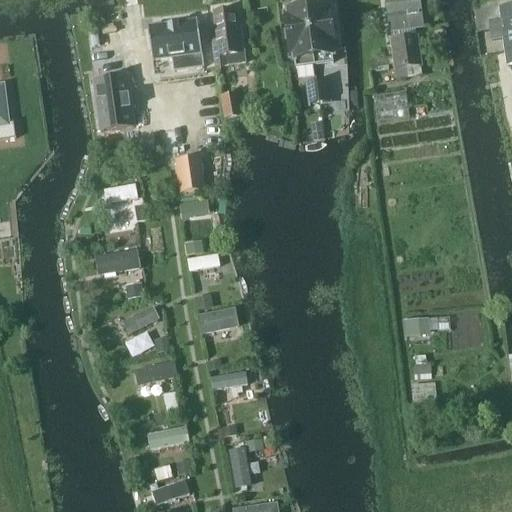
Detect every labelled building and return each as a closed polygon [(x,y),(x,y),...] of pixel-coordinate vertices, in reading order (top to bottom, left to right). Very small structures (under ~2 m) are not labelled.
[(419,0),(410,0),(387,3),(392,41),(391,41),(395,72),(423,69),(418,30),(423,29),(419,0)] [(330,6),(288,12),(296,69),(324,66),(333,64),(332,58),(335,57),(335,54),(338,53),(333,27),(330,6)] [(502,20),(488,22),(490,33),(511,29),(511,7),(501,9),(502,20)] [(237,30),(235,13),(213,16),(217,40),(213,40),(217,70),(248,65),(242,29),(237,30)] [(197,21),(148,28),(153,63),(173,60),(174,72),(204,68),(197,21)] [(511,29),(490,33),(491,42),(505,40),(508,55),(511,54),(511,29)] [(127,79),(95,83),(102,134),(134,129),(127,79)] [(328,81),(316,83),(321,107),(333,105),(328,81)] [(316,83),(305,85),(309,109),(321,107),(316,83)] [(0,141),(16,140),(14,124),(9,124),(4,86),(0,86),(0,141)] [(238,95),(221,98),(225,121),(242,118),(238,95)] [(201,160),(177,164),(181,195),(206,192),(201,160)] [(414,333),(430,332),(429,321),(404,322),(405,339),(415,338),(414,333)] [(415,368),(415,377),(432,376),(431,367),(415,368)]
